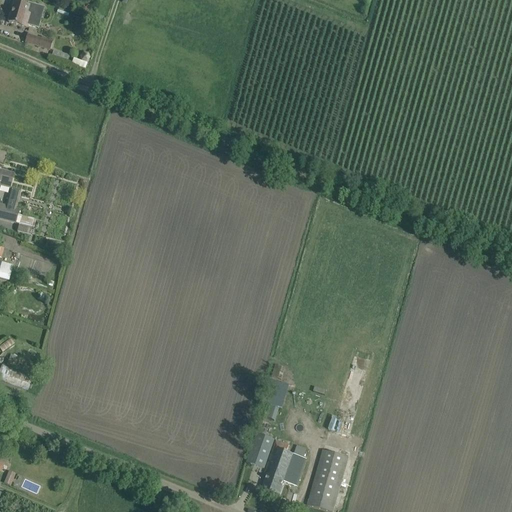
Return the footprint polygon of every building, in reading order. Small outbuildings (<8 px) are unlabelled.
[(14,3),(8,23),(27,29),(27,26),(34,28),(37,19),(41,21),(44,8),(28,3),(27,6),(14,3)] [(52,43),(27,35),(24,43),(50,51),(52,43)] [(71,65),(85,69),(86,63),(73,59),(71,65)] [(13,175),(7,173),(0,171),(0,186),(9,189),(13,175)] [(20,210),(16,209),(21,191),(10,188),(5,206),(0,205),(0,219),(19,225),(17,232),(29,235),(33,220),(18,216),(20,210)] [(2,263),(0,262),(0,278),(9,281),(12,266),(2,263)] [(39,365),(13,355),(9,366),(18,370),(18,369),(25,372),(25,373),(35,377),(39,365)] [(0,372),(0,380),(28,391),(33,377),(3,365),(0,372)] [(274,379),(282,381),(285,369),(278,367),(275,366),(271,378),(274,379)] [(275,421),(279,409),(269,406),(265,418),(275,421)] [(264,469),(273,446),(274,440),(257,434),(255,439),(246,463),(264,469)] [(267,476),(262,491),(279,497),(284,483),(297,488),(306,460),(304,459),(294,456),(287,453),(290,442),(278,437),(277,441),(276,441),(273,448),(267,465),(264,475),(267,476)] [(327,511),(332,511),(335,504),(348,458),(323,451),(307,506),(327,511)] [(8,471),(4,484),(11,486),(15,473),(8,471)]
